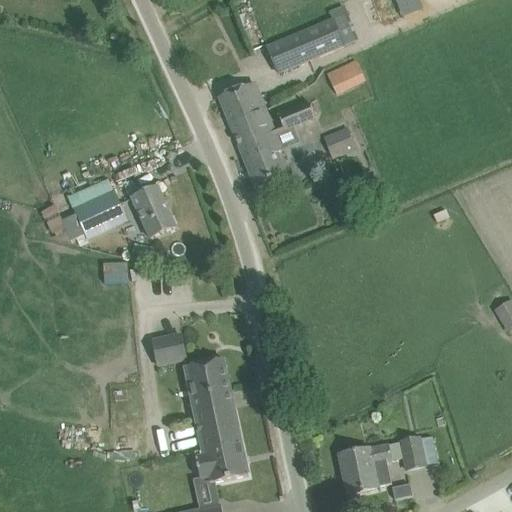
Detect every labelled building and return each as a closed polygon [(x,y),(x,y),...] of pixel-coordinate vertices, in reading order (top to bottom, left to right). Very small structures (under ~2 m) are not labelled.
[(279,74),(346,46),(335,21),(268,49),(279,74)] [(327,75),(336,95),(366,82),(356,61),(327,75)] [(253,128),(269,122),(254,85),(219,99),(230,126),(250,119),(253,128)] [(256,190),(275,182),(286,178),(276,155),(282,153),(275,137),(316,121),(310,104),(278,117),(282,128),(273,132),(269,122),(253,128),(250,119),(230,126),(256,190)] [(348,128),(324,138),(333,161),(357,152),(348,128)] [(345,178),(322,187),(328,203),(351,193),(345,178)] [(150,241),(157,237),(176,229),(158,189),(132,200),(150,241)] [(126,223),(114,193),(60,217),(55,206),(40,213),(56,242),(58,240),(71,242),(71,244),(78,241),(80,246),(87,243),(86,242),(126,223)] [(511,300),(495,311),(507,334),(511,330),(511,300)] [(159,368),(187,362),(181,336),(153,342),(159,368)] [(241,444),(236,419),(223,361),(185,369),(203,452),(203,453),(241,444)] [(136,427),(113,426),(112,451),(135,453),(136,427)] [(426,467),(437,464),(431,438),(420,441),(401,444),(369,451),(340,457),(348,496),(392,486),(387,464),(404,460),(406,472),(426,468),(426,467)] [(203,453),(203,452),(199,453),(200,460),(196,461),(200,481),(209,479),(210,486),(248,478),(241,444),(203,453)]
